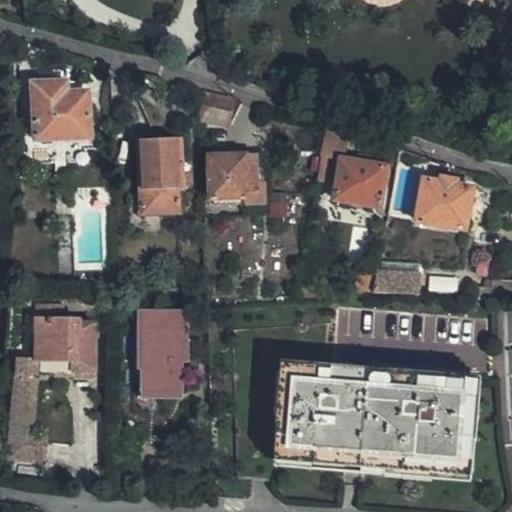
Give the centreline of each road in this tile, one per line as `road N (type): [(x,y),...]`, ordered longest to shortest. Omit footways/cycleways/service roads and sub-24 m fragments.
road 1 (motorway): [(0,245),(511,304)]
road 2 (motorway): [(511,146),(0,116)]
road 3 (unknown): [(511,359),(352,350)]
road 4 (residential): [(54,501),(204,511)]
